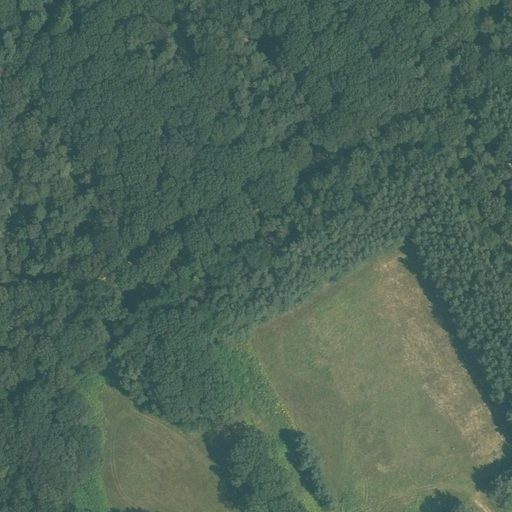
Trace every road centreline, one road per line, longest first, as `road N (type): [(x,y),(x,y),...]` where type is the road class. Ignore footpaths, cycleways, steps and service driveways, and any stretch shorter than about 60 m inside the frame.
road 1 (track): [(40,314),(465,73)]
road 2 (track): [(259,193),(178,47)]
road 3 (track): [(361,136),(283,0)]
